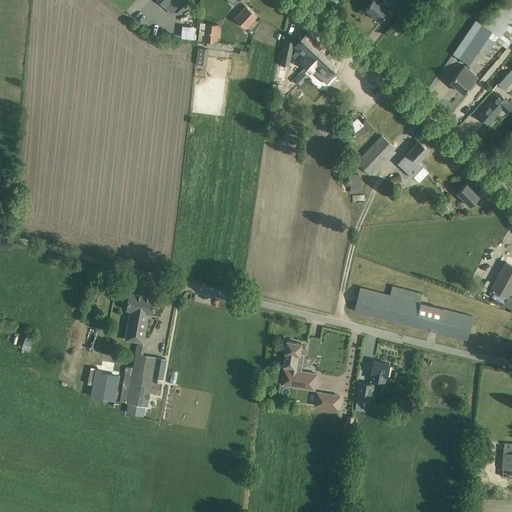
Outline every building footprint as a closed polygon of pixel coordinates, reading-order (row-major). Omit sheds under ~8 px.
[(157,0),(171,14),(184,0),(157,0)] [(220,0),(215,11),(230,18),(236,6),(225,0),(220,0)] [(384,3),(383,4),(382,5),(380,3),(382,0),(372,0),(365,8),(379,21),(388,10),(387,10),(389,8),(384,3)] [(256,16),(245,6),(235,18),(246,28),(256,16)] [(219,25),(204,23),(203,34),(202,41),(217,43),(219,25)] [(182,25),(182,38),(196,38),(197,26),(182,25)] [(483,26),(482,25),(464,50),(474,56),(491,31),(483,26)] [(299,41),(294,47),(304,56),(300,60),(305,65),(305,66),(306,67),(324,47),(319,43),(320,42),(316,39),(315,39),(308,32),(299,42),(299,41)] [(285,41),(280,65),(288,67),(293,42),(285,41)] [(499,57),(496,54),(491,59),(494,62),(482,77),(487,81),(511,50),(511,48),(509,45),(499,57)] [(197,65),(205,65),(205,48),(197,47),(197,65)] [(324,47),(306,67),(307,67),(313,72),(314,72),(327,84),(335,75),(331,71),(340,62),(334,57),(332,55),(333,54),(329,51),(328,51),(324,47)] [(464,66),(450,81),(463,93),(477,77),(464,66)] [(511,80),(511,67),(498,84),(504,89),(511,80)] [(501,108),(506,112),(511,106),(498,93),(478,116),(488,124),(501,108)] [(381,135),(357,162),(370,175),(395,148),(381,135)] [(407,153),(397,164),(412,177),(423,166),(418,162),(429,151),(418,141),(407,153)] [(349,144),(344,145),(348,167),(353,166),(349,144)] [(359,173),(348,174),(349,183),(359,182),(359,173)] [(399,174),(389,178),(392,184),(402,180),(399,174)] [(479,197),(466,184),(457,193),(469,206),(479,197)] [(450,210),(443,204),(437,210),(444,217),(450,210)] [(507,297),(511,287),(511,265),(505,262),(491,288),(495,290),(506,296),(507,297)] [(466,340),(472,316),(420,303),(422,293),(392,286),(390,295),(360,287),(354,311),(466,340)] [(495,290),(492,297),(502,302),(506,296),(495,290)] [(154,298),(129,294),(126,309),(130,310),(125,340),(143,343),(148,313),(151,314),(154,298)] [(511,297),(508,295),(503,305),(511,309),(511,297)] [(101,315),(85,311),(83,318),(100,322),(101,315)] [(24,342),(21,349),(29,351),(31,347),(30,347),(31,345),(30,344),(32,339),(25,336),(23,342),(24,342)] [(301,343),(286,341),(283,366),(287,367),(286,369),(283,368),(280,385),(314,390),(317,374),(295,370),(296,367),(295,367),(297,355),(299,355),(301,343)] [(165,359),(136,354),(127,403),(147,407),(152,378),(162,380),(165,359)] [(389,364),(373,361),(370,373),(373,374),(371,380),(383,382),(385,376),(386,376),(389,364)] [(369,383),(358,382),(357,389),(357,392),(358,392),(356,402),(355,409),(356,410),(366,411),(367,409),(368,403),(370,403),(372,394),(370,394),(368,393),(369,386),(369,383)] [(315,406),(337,409),(339,395),(317,392),(315,406)] [(511,443),(503,443),(503,452),(502,452),(501,477),(511,477),(511,443)]
